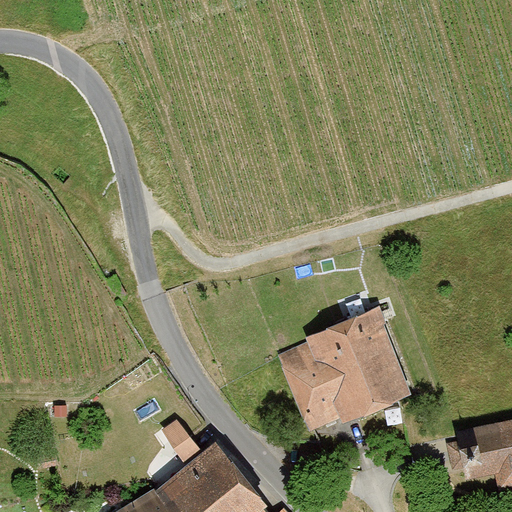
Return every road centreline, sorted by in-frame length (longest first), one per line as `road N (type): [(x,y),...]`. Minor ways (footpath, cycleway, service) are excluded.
road 1 (track): [(511,186),(212,263),(186,247),(153,206),(130,195)]
road 2 (residential): [(313,511),(282,469),(214,412),(173,355),(149,295),(132,207)]
road 3 (unclassified): [(0,44),(34,48),(89,86),(120,144),(132,207)]
